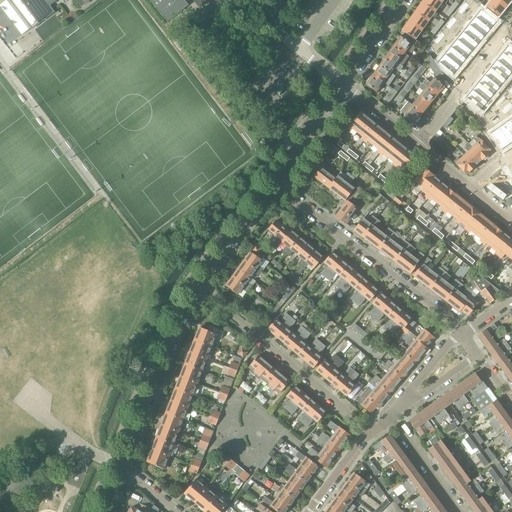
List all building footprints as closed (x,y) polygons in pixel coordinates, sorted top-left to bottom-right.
[(48,7),(57,0),(75,0),(81,6),(89,0),(10,0),(32,27),(51,12),(48,7)] [(172,18),(186,7),(180,0),(148,0),(167,22),(172,18)] [(441,2),(442,2),(438,0),(423,0),(422,2),(435,11),(441,2)] [(498,17),(505,8),(495,0),(491,0),(486,7),(498,17)] [(453,11),(458,4),(455,1),(450,8),(453,11)] [(431,17),(435,11),(422,2),(415,12),(428,21),(431,23),(434,19),(431,17)] [(448,17),(453,11),(450,8),(445,14),(448,17)] [(481,9),(474,17),(490,30),(497,22),(481,9)] [(428,21),(415,12),(409,21),(421,30),(428,21)] [(474,17),(468,24),(484,38),(490,30),(474,17)] [(435,26),(439,29),(444,22),(440,20),(435,26)] [(421,30),(409,21),(402,31),(404,32),(415,40),(418,35),(422,37),(424,33),(421,30)] [(199,28),(207,38),(211,34),(203,24),(199,28)] [(468,24),(462,32),(478,45),(484,38),(468,24)] [(434,35),(439,29),(435,26),(430,32),(434,35)] [(418,43),(415,40),(404,32),(400,37),(393,46),(403,54),(404,54),(408,57),(418,43)] [(462,32),(456,39),(472,53),(478,45),(462,32)] [(426,38),(421,45),(424,47),(429,41),(426,38)] [(456,39),(450,47),(466,60),(472,53),(456,39)] [(511,47),(509,44),(502,53),(511,60),(511,47)] [(397,63),(403,54),(393,46),(386,56),(397,63)] [(450,47),(444,54),(460,67),(466,60),(450,47)] [(511,60),(502,53),(496,60),(511,73),(511,60)] [(444,54),(437,62),(453,75),(460,67),(444,54)] [(397,63),(386,56),(379,65),(390,73),(393,68),(399,72),(402,67),(397,63)] [(438,81),(443,75),(433,60),(428,66),(435,76),(434,78),(438,81)] [(496,60),(490,68),(506,81),(511,73),(496,60)] [(390,73),(379,65),(373,75),(383,82),(388,86),(395,76),(390,73)] [(414,77),(417,80),(425,70),(422,67),(414,77)] [(490,68),(484,75),(500,88),(506,81),(490,68)] [(376,92),(383,82),(373,75),(366,85),(376,92)] [(484,75),(477,83),(494,96),(500,88),(484,75)] [(410,89),(417,80),(414,77),(407,86),(410,89)] [(444,86),(438,81),(434,78),(430,83),(425,79),(422,83),(437,95),(444,86)] [(429,104),(437,95),(422,83),(419,88),(423,91),(419,96),(429,104)] [(477,83),(471,90),(487,103),(494,96),(477,83)] [(403,98),(410,89),(407,86),(399,95),(403,98)] [(396,92),(393,90),(391,89),(384,99),(389,102),(396,92)] [(471,90),(465,98),(481,111),(487,103),(471,90)] [(422,114),(429,104),(419,96),(412,105),(409,103),(409,104),(422,114)] [(414,123),(422,114),(409,104),(402,113),(414,123)] [(357,133),(368,118),(361,112),(347,128),(351,131),(352,129),(357,133)] [(496,115),(491,119),(495,123),(499,118),(496,115)] [(363,141),(376,125),(368,118),(357,133),(362,137),(360,139),(363,141)] [(511,130),(506,122),(498,128),(510,145),(511,143),(511,130)] [(372,145),(384,131),(376,125),(363,141),(366,143),(367,141),(372,145)] [(498,128),(489,133),(501,151),(510,145),(498,128)] [(379,153),(392,137),(384,131),(372,145),(377,149),(376,151),(379,153)] [(388,158),(399,144),(392,137),(379,153),(381,156),(383,154),(388,158)] [(490,152),(484,144),(478,139),(475,142),(473,140),(468,144),(482,159),(490,152)] [(343,150),(346,146),(339,141),(337,145),(343,150)] [(394,166),(407,150),(399,144),(388,158),(393,162),(391,164),(394,166)] [(474,167),(482,159),(468,144),(468,145),(464,148),(468,152),(464,156),(474,167)] [(351,156),(353,153),(346,146),(343,150),(351,156)] [(404,171),(415,156),(407,150),(394,166),(397,168),(399,166),(404,171)] [(351,156),(358,162),(361,159),(353,153),(351,156)] [(466,174),(474,167),(464,156),(459,160),(457,158),(454,161),(466,174)] [(325,185),(334,173),(333,172),(334,172),(324,164),(321,167),(314,176),(325,185)] [(421,187),(432,174),(424,167),(413,181),(408,187),(412,190),(417,184),(421,187)] [(337,194),(350,175),(347,173),(342,180),(337,176),(337,175),(334,173),(325,185),(337,194)] [(426,198),(439,181),(434,177),(434,176),(432,174),(421,187),(423,188),(420,191),(425,195),(424,197),(426,198)] [(337,194),(347,202),(348,202),(357,191),(349,185),(354,178),(350,175),(337,194)] [(435,203),(447,188),(439,181),(426,198),(430,201),(431,200),(435,203)] [(442,211),(455,194),(447,188),(435,203),(441,208),(440,210),(442,211)] [(451,216),(463,201),(455,194),(442,211),(445,214),(447,212),(451,216)] [(404,209),(406,205),(402,202),(403,200),(397,195),(392,200),(399,205),(404,209)] [(458,224),(471,207),(463,201),(451,216),(456,220),(455,222),(458,224)] [(348,202),(347,202),(336,217),(347,225),(351,219),(353,220),(356,216),(353,213),(357,209),(348,202)] [(404,209),(410,214),(412,210),(406,205),(404,209)] [(466,231),(480,213),(471,207),(458,224),(458,225),(460,223),(464,226),(463,228),(466,231)] [(362,236),(379,215),(375,212),(372,216),(367,223),(362,219),(354,230),(362,236)] [(475,235),(487,220),(480,214),(480,213),(466,231),(468,233),(470,231),(475,235)] [(380,222),(378,221),(381,217),(379,215),(362,236),(370,242),(379,231),(375,228),(380,222)] [(427,228),(430,224),(433,221),(426,216),(423,219),(422,218),(419,221),(427,228)] [(481,244),(495,227),(487,220),(475,235),(480,239),(478,241),(481,244)] [(282,241),(289,232),(275,221),(268,229),(274,234),(273,235),(277,239),(278,237),(282,241)] [(436,235),(438,231),(430,224),(427,228),(436,235)] [(443,241),(446,238),(442,235),(446,230),(443,227),(439,232),(438,231),(436,235),(443,241)] [(491,248),(503,233),(495,227),(481,244),(484,246),(486,244),(491,248)] [(378,249),(391,231),(388,228),(385,231),(387,233),(385,236),(379,231),(370,242),(378,249)] [(286,252),(299,238),(290,231),(289,232),(282,241),(282,242),(286,246),(283,250),(286,252)] [(386,255),(395,244),(388,238),(390,235),(392,237),(395,234),(391,231),(378,249),(386,255)] [(497,257),(511,240),(503,233),(491,248),(495,252),(494,254),(497,257)] [(297,255),(306,244),(299,238),(286,252),(290,255),(293,251),(297,255)] [(394,261),(410,240),(406,238),(404,241),(401,244),(403,245),(401,248),(395,244),(386,255),(394,261)] [(452,248),(454,245),(446,238),(443,241),(452,248)] [(411,246),(414,243),(410,240),(394,261),(402,267),(411,256),(405,251),(407,248),(409,249),(411,246)] [(509,259),(511,255),(511,240),(497,257),(501,259),(504,255),(509,259)] [(302,265),(314,250),(306,244),(297,255),(302,258),(298,263),(302,265)] [(257,254),(260,249),(261,249),(255,245),(251,250),(257,254)] [(452,248),(460,254),(462,251),(454,245),(452,248)] [(262,261),(259,259),(261,257),(263,258),(266,254),(260,249),(257,254),(251,250),(250,252),(244,261),(260,272),(262,269),(258,266),(262,261)] [(313,268),(322,257),(314,250),(302,265),(305,268),(308,264),(313,268)] [(325,277),(340,259),(332,253),(325,261),(329,265),(326,268),(326,267),(320,273),(325,277)] [(410,274),(424,256),(420,253),(417,256),(419,257),(417,261),(411,256),(402,267),(410,274)] [(422,283),(431,271),(426,268),(431,261),(427,258),(413,276),(422,283)] [(340,274),(347,265),(340,259),(325,277),(329,281),(335,275),(333,273),(335,271),(340,274)] [(258,276),(260,272),(244,261),(238,269),(250,278),(253,273),(258,276)] [(340,290),(355,272),(347,265),(340,274),(344,278),(341,280),(335,286),(340,290)] [(431,289),(445,272),(443,270),(445,267),(441,265),(434,274),(431,271),(422,283),(431,289)] [(247,282),(250,278),(238,269),(232,277),(248,289),(251,285),(247,282)] [(292,281),(294,278),(288,272),(285,276),(292,281)] [(354,287),(362,278),(355,272),(340,290),(344,294),(349,287),(348,286),(350,283),(354,287)] [(440,296),(449,285),(442,279),(447,273),(445,272),(431,289),(440,296)] [(246,292),(248,289),(232,277),(226,286),(242,297),(246,292)] [(298,286),(301,283),(294,278),(292,281),(298,286)] [(355,302),(370,284),(362,278),(354,287),(358,290),(356,293),(356,292),(350,299),(355,302)] [(497,298),(502,294),(482,278),(468,296),(473,299),(480,292),(484,298),(485,297),(489,303),(497,298)] [(448,303),(465,282),(462,280),(459,283),(455,280),(450,286),(449,285),(440,296),(448,303)] [(466,298),(463,295),(458,292),(465,282),(448,303),(453,307),(457,310),(466,298)] [(370,300),(378,291),(370,284),(355,302),(350,309),(353,311),(358,305),(359,306),(364,300),(363,299),(365,296),(370,300)] [(290,290),(289,291),(285,289),(283,292),(286,295),(286,294),(289,297),(293,292),(290,290)] [(373,318),(388,300),(381,293),(372,303),(377,307),(375,309),(374,308),(369,314),(373,318)] [(477,303),(473,299),(468,296),(466,298),(457,310),(460,313),(462,310),(468,315),(477,303)] [(387,316),(396,306),(388,300),(373,318),(378,322),(383,315),(382,314),(383,312),(387,316)] [(388,331),(403,313),(396,306),(387,316),(392,319),(390,321),(389,321),(384,327),(388,331)] [(410,320),(411,319),(403,313),(388,331),(392,334),(398,328),(397,327),(398,325),(402,328),(397,335),(402,339),(409,331),(415,324),(410,320)] [(275,336),(291,318),(286,314),(281,320),(281,321),(279,324),(275,321),(267,330),(275,336)] [(275,336),(282,342),(290,333),(286,329),(288,327),(290,328),(295,322),(291,318),(275,336)] [(352,328),(359,334),(362,331),(355,324),(352,328)] [(483,344),(492,338),(495,335),(492,331),(496,328),(493,324),(476,336),(483,344)] [(194,341),(210,348),(217,330),(210,327),(208,332),(199,329),(194,341)] [(282,342),(290,349),(305,330),(301,327),(296,333),(297,334),(294,337),(290,333),(282,342)] [(301,342),(303,339),(305,341),(310,334),(305,330),(290,349),(297,355),(305,346),(301,342)] [(424,330),(417,338),(409,331),(402,339),(410,346),(422,356),(428,349),(426,347),(434,338),(424,330)] [(320,353),(325,347),(329,342),(325,337),(320,343),(305,361),(312,368),(320,358),(316,355),(318,352),(320,353)] [(489,353),(505,342),(503,339),(497,344),(492,338),(483,344),(489,353)] [(297,355),(305,361),(320,343),(316,339),(310,346),(312,347),(309,349),(305,346),(297,355)] [(208,355),(210,348),(194,341),(190,353),(206,360),(206,359),(209,360),(211,356),(208,355)] [(495,361),(504,355),(504,354),(511,349),(505,342),(489,353),(495,361)] [(422,356),(410,346),(407,350),(401,345),(398,349),(415,363),(422,356)] [(238,353),(242,357),(247,352),(242,348),(238,353)] [(409,371),(415,363),(398,349),(395,352),(401,358),(398,362),(409,371)] [(201,372),(206,360),(190,353),(185,365),(201,372)] [(324,377),(339,359),(334,355),(329,361),(330,362),(328,364),(324,360),(316,370),(324,377)] [(501,370),(511,361),(511,357),(508,360),(504,355),(495,361),(501,370)] [(254,376),(266,362),(259,356),(248,368),(252,371),(251,373),(254,376)] [(331,383),(339,373),(335,370),(337,368),(338,369),(343,362),(339,359),(324,377),(331,383)] [(409,371),(398,362),(394,365),(388,360),(385,364),(402,379),(409,371)] [(508,378),(511,374),(511,361),(501,370),(508,378)] [(229,368),(237,371),(239,365),(231,362),(229,368)] [(263,381),(274,368),(266,362),(254,376),(258,379),(260,378),(263,381)] [(396,386),(402,379),(385,364),(382,368),(388,373),(385,377),(396,386)] [(196,384),(201,372),(185,365),(180,377),(196,384)] [(339,389),(354,371),(349,367),(344,374),(345,375),(343,377),(339,373),(331,383),(339,389)] [(234,377),(237,371),(229,368),(227,374),(234,377)] [(269,389),(281,375),(274,368),(263,381),(267,384),(266,386),(269,389)] [(339,389),(346,395),(346,396),(353,388),(352,387),(353,385),(350,382),(352,380),(353,381),(358,375),(354,371),(339,389)] [(487,388),(482,382),(481,382),(475,373),(464,381),(475,397),(483,391),(487,388)] [(279,394),(286,385),(289,381),(281,375),(269,389),(273,392),(274,390),(279,394)] [(396,386),(385,377),(381,381),(375,375),(372,379),(389,394),(396,386)] [(191,396),(196,384),(180,377),(175,390),(191,396)] [(383,402),(389,394),(372,379),(369,383),(375,388),(372,392),(383,402)] [(474,398),(475,397),(464,381),(453,389),(464,405),(468,402),(463,395),(469,391),(473,396),(474,398)] [(219,392),(227,395),(229,389),(222,386),(219,392)] [(287,411),(303,393),(295,387),(287,396),(292,400),(290,402),(288,401),(283,407),(287,411)] [(383,402),(372,392),(369,389),(365,393),(364,392),(360,396),(361,397),(357,402),(370,413),(375,407),(377,409),(383,402)] [(458,410),(464,405),(453,389),(442,397),(448,406),(453,402),(458,410)] [(187,408),(187,407),(191,396),(175,390),(171,402),(187,408)] [(487,406),(492,403),(483,391),(475,397),(474,398),(473,396),(470,398),(480,411),(487,406)] [(225,401),(227,395),(219,392),(217,398),(225,401)] [(303,408),(310,399),(303,393),(287,411),(292,415),(297,409),(296,408),(299,405),(303,408)] [(444,409),(448,406),(442,397),(431,405),(442,420),(449,416),(444,409)] [(302,424),(318,406),(310,399),(303,408),(307,412),(305,415),(303,413),(298,420),(302,424)] [(502,408),(496,400),(492,403),(487,406),(480,411),(480,412),(484,417),(491,412),(493,415),(502,408)] [(187,407),(187,408),(171,402),(166,414),(182,420),(185,412),(188,414),(190,408),(187,407)] [(438,423),(442,420),(431,405),(420,412),(432,428),(427,421),(433,416),(438,423)] [(325,412),(325,411),(318,406),(302,424),(306,428),(312,421),(311,420),(313,417),(318,421),(325,412)] [(508,416),(506,415),(502,408),(493,415),(495,418),(488,423),(492,428),(508,416)] [(210,417),(217,420),(220,414),(212,411),(210,417)] [(462,422),(472,415),(469,411),(460,417),(462,422)] [(420,436),(432,428),(420,412),(409,421),(420,436)] [(177,432),(182,420),(166,414),(161,426),(177,432)] [(511,425),(511,422),(509,418),(508,416),(492,428),(496,433),(502,428),(505,431),(511,425)] [(215,425),(217,420),(210,417),(208,423),(215,425)] [(463,423),(467,429),(471,426),(468,420),(463,423)] [(349,435),(334,424),(330,421),(326,426),(333,431),(335,430),(338,432),(334,437),(343,443),(349,435)] [(511,437),(511,425),(505,431),(507,434),(500,439),(504,444),(511,437)] [(173,444),(177,432),(161,426),(156,438),(173,444)] [(460,434),(464,431),(460,426),(456,429),(460,434)] [(475,440),(480,437),(476,432),(471,435),(475,440)] [(331,441),(328,439),(329,438),(322,433),(318,437),(338,451),(343,443),(334,437),(331,441)] [(201,441),(208,444),(210,438),(203,435),(201,441)] [(396,444),(392,439),(389,435),(373,447),(376,451),(383,446),(387,450),(396,444)] [(332,459),(338,451),(318,437),(315,442),(322,447),(323,446),(326,448),(323,453),(332,459)] [(475,440),(479,445),(483,442),(480,437),(475,440)] [(170,451),(173,444),(156,438),(152,450),(168,456),(171,458),(173,453),(170,451)] [(440,440),(437,443),(433,438),(427,442),(430,447),(428,449),(434,457),(446,449),(440,440)] [(206,450),(208,444),(201,441),(198,447),(206,450)] [(472,450),(476,448),(472,442),(468,445),(472,450)] [(402,453),(398,447),(396,444),(387,450),(389,453),(382,458),(386,464),(393,459),(402,453)] [(320,457),(317,455),(317,454),(310,448),(307,453),(326,467),(332,459),(323,453),(320,457)] [(487,456),(491,453),(487,448),(483,451),(487,456)] [(440,466),(452,457),(446,449),(434,457),(440,466)] [(168,456),(152,450),(147,462),(163,469),(168,456)] [(312,475),(318,466),(298,452),(295,456),(303,462),(304,460),(307,463),(303,468),(312,475)] [(409,461),(408,461),(402,453),(393,459),(395,461),(391,464),(396,470),(409,461)] [(487,456),(491,461),(495,458),(491,453),(487,456)] [(225,466),(230,460),(225,455),(220,462),(225,466)] [(446,474),(458,465),(452,457),(440,466),(446,474)] [(191,465),(198,468),(201,462),(194,459),(191,465)] [(230,470),(235,464),(230,460),(225,466),(230,470)] [(403,479),(415,470),(409,461),(396,470),(403,479)] [(365,477),(368,473),(361,463),(354,474),(354,473),(348,482),(364,494),(370,485),(361,478),(363,475),(365,477)] [(499,472),(503,469),(499,463),(495,466),(499,472)] [(196,474),(198,468),(191,465),(189,471),(196,474)] [(312,475),(303,468),(299,475),(295,473),(297,471),(289,465),(286,468),(306,483),(312,475)] [(452,482),(464,473),(458,465),(446,474),(452,482)] [(249,475),(243,471),(239,467),(239,468),(235,473),(234,474),(238,477),(244,482),(249,475)] [(300,491),(306,483),(286,468),(283,472),(291,478),(292,477),(296,479),(291,485),(300,491)] [(406,491),(422,479),(415,470),(403,479),(404,481),(407,478),(409,481),(402,486),(406,491)] [(458,490),(470,481),(464,473),(452,482),(458,490)] [(25,474),(0,493),(0,503),(3,507),(33,483),(25,474)] [(427,487),(423,481),(422,479),(406,491),(409,496),(416,491),(419,494),(427,487)] [(195,502),(205,489),(195,480),(184,493),(195,502)] [(300,491),(291,485),(287,490),(284,488),(285,487),(277,481),(274,484),(294,499),(300,491)] [(464,498),(479,487),(476,482),(469,487),(467,484),(470,481),(458,490),(464,498)] [(361,497),(364,494),(348,482),(342,490),(354,499),(357,494),(361,497)] [(391,489),(393,492),(400,486),(400,485),(399,483),(391,489)] [(288,507),(294,499),(274,484),(271,488),(280,494),(281,493),(284,495),(280,501),(288,507)] [(433,495),(432,493),(427,487),(419,494),(421,497),(414,502),(417,507),(433,495)] [(470,506),(482,497),(478,500),(476,497),(483,492),(479,487),(464,498),(470,506)] [(205,510),(216,497),(205,489),(195,502),(205,510)] [(350,503),(354,499),(342,490),(336,498),(353,511),(355,507),(350,503)] [(439,503),(435,497),(433,495),(417,507),(421,511),(428,507),(430,510),(439,503)] [(157,511),(159,510),(144,497),(141,505),(140,504),(137,510),(131,508),(129,511),(157,511)] [(206,511),(220,511),(226,506),(216,497),(205,510),(206,511)] [(284,511),(288,507),(280,501),(275,507),(272,505),(274,503),(265,497),(262,501),(277,511),(284,511)] [(474,511),(478,511),(488,505),(482,497),(470,506),(474,511)] [(347,511),(351,511),(353,511),(336,498),(330,506),(337,511),(343,511),(345,510),(347,511)] [(384,501),(380,505),(383,509),(387,504),(388,504),(384,501)] [(444,511),(445,511),(444,509),(439,503),(430,510),(431,511),(444,511)]
